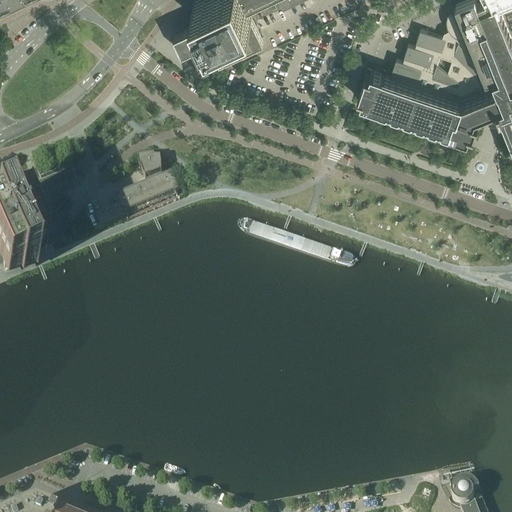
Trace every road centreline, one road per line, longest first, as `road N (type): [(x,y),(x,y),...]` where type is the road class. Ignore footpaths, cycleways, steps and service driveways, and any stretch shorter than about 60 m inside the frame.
road 1 (residential): [(511,216),(209,111),(123,43)]
road 2 (residential): [(0,259),(54,235),(93,186),(57,107)]
